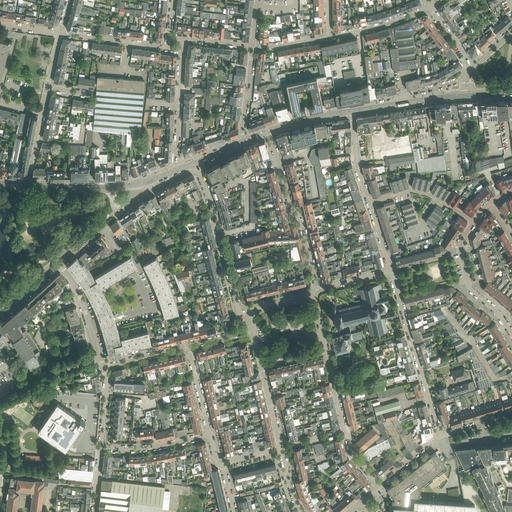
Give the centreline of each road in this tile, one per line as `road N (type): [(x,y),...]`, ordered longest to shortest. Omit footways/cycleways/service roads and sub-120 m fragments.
road 1 (unclassified): [(439,436),(391,273)]
road 2 (residential): [(250,312),(238,308),(196,162)]
road 3 (residential): [(269,132),(317,289)]
road 4 (residential): [(473,222),(458,244),(469,288),(511,334)]
road 5 (residential): [(181,50),(176,170)]
